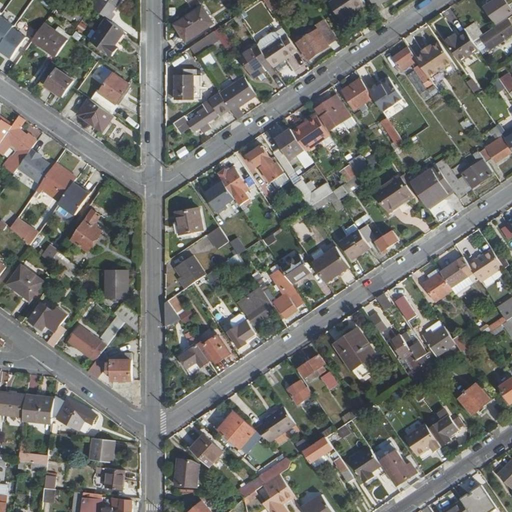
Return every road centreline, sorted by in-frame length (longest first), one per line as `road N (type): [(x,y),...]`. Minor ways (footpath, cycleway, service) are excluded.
road 1 (residential): [(153,431),(511,190)]
road 2 (residential): [(439,0),(152,192)]
road 3 (residential): [(152,192),(153,431)]
road 4 (residential): [(152,0),(152,192)]
road 5 (residential): [(0,86),(152,192)]
road 6 (residential): [(511,436),(400,511)]
road 7 (residential): [(51,365),(153,431)]
